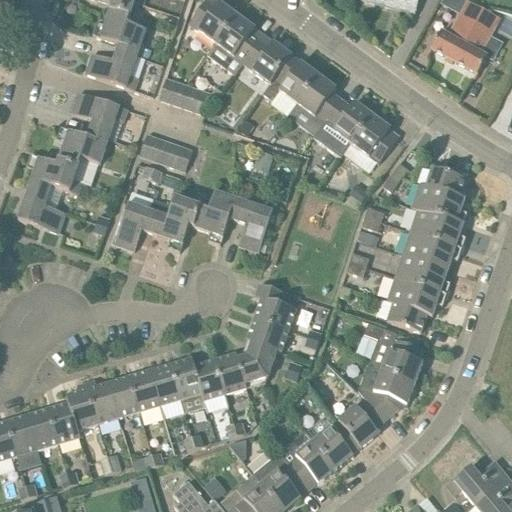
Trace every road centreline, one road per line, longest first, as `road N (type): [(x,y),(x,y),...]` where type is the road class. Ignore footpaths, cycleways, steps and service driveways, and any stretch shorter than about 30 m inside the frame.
road 1 (residential): [(511,165),(281,3)]
road 2 (residential): [(0,395),(40,321),(131,310),(205,312),(211,284)]
road 3 (residential): [(0,160),(39,0)]
road 4 (residential): [(458,400),(511,249)]
road 5 (residential): [(345,511),(407,460),(458,400)]
